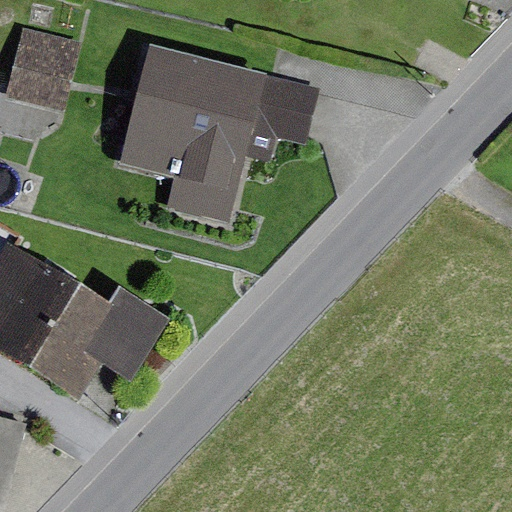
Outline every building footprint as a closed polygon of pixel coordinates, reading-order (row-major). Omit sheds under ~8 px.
[(37,27),(20,99),(78,112),(95,41),(37,27)] [(319,142),(333,91),(166,47),(135,165),(189,179),(251,195),(262,156),(286,162),(293,135),(319,142)] [(244,225),(251,195),(189,179),(181,208),(244,225)] [(21,243),(0,277),(0,343),(94,400),(116,364),(145,317),(126,306),(21,243)] [(145,317),(116,364),(148,382),(185,320),(135,291),(126,306),(145,317)] [(0,505),(20,510),(42,424),(0,412),(0,505)]
